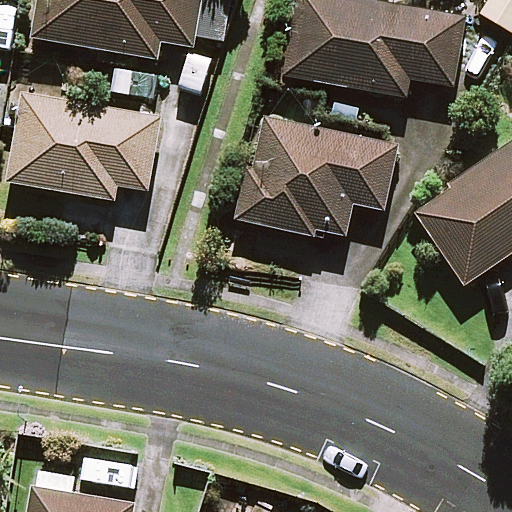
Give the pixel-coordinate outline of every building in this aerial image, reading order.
[(41,0),(35,43),(160,63),(162,46),(191,50),(198,0),(41,0)] [(465,20),(342,0),(299,0),(287,80),(406,100),(409,82),(454,89),(465,20)] [(511,0),(486,0),(478,15),(511,35),(511,0)] [(159,121),(23,99),(9,187),(114,204),(117,188),(147,193),(159,121)] [(248,171),(238,224),(314,238),(316,230),(343,235),(349,205),(383,212),(395,148),(265,124),(256,172),(248,171)] [(511,255),(511,146),(413,215),(465,289),(511,255)] [(72,480),(34,474),(28,511),(128,511),(129,507),(70,497),(72,480)]
